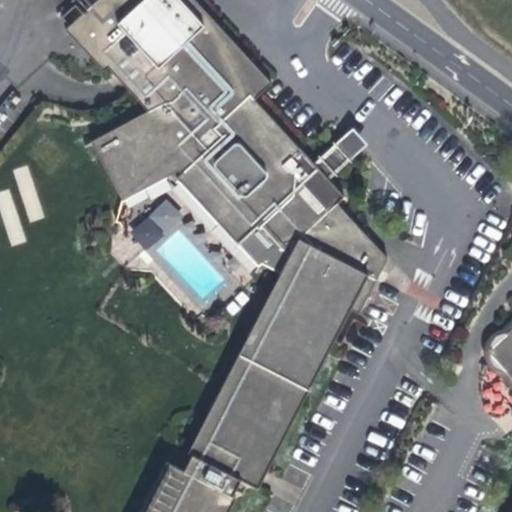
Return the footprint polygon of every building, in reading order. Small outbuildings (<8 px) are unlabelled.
[(110,85),(140,117),(142,115),(178,81),(218,123),(245,98),(256,87),(262,81),(218,34),(195,9),(186,0),(95,0),(62,33),(82,55),(110,85)] [(296,152),(245,98),(218,123),(178,81),(142,115),(140,117),(92,142),(122,200),(164,176),(171,188),(179,181),(193,193),(191,195),(198,202),(200,199),(207,205),(204,207),(212,214),(214,211),(222,218),(217,223),(259,265),(262,262),(281,272),(189,452),(192,453),(184,471),(167,462),(140,511),(227,511),(235,497),(231,495),(240,478),(257,487),(350,309),(358,313),(386,258),(336,204),(344,196),(326,177),(314,165),(299,149),(296,152)] [(337,144),(314,165),(326,177),(351,154),(346,150),(339,143),(337,144)] [(166,198),(130,232),(149,252),(185,217),(166,198)] [(511,511),(511,319),(503,329),(497,337),(493,344),(488,344),(486,351),(488,358),(491,358),(494,364),(497,366),(501,370),(507,374),(511,381),(511,511)]
